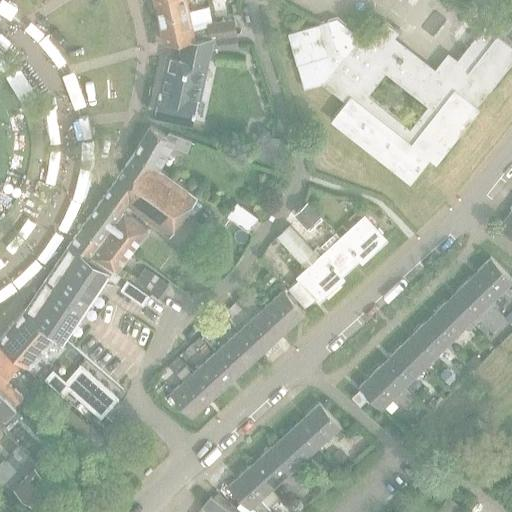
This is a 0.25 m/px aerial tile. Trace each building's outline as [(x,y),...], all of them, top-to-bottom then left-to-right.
[(153,0),(158,17),(209,7),(208,5),(187,9),(184,0),(153,0)] [(215,36),(236,33),(233,17),(212,20),(209,7),(158,17),(163,41),(184,39),(214,36),(214,35),(215,35),(215,36)] [(395,57),(396,55),(385,47),(397,31),(383,19),(366,41),(358,34),(337,17),(326,19),(286,31),(303,87),(320,82),(344,100),(330,119),(409,181),(428,157),(435,162),(478,107),(475,104),(511,57),(511,45),(484,23),(443,75),(438,81),(433,77),(427,83),(399,61),(395,57)] [(236,33),(215,36),(217,49),(238,46),(236,33)] [(214,36),(184,39),(180,57),(169,55),(161,90),(159,89),(154,111),(192,119),(195,97),(200,98),(214,36)] [(134,150),(160,168),(171,144),(186,150),(190,139),(167,130),(165,134),(149,124),(134,150)] [(160,168),(134,150),(115,176),(128,184),(131,179),(148,192),(135,211),(168,233),(181,215),(180,214),(196,193),(160,168)] [(130,208),(135,211),(148,192),(131,179),(128,184),(115,176),(81,224),(90,231),(89,232),(92,234),(93,232),(102,240),(124,257),(146,226),(127,213),(130,208)] [(236,204),(228,215),(249,230),(257,219),(236,204)] [(511,234),(511,206),(498,223),(511,234)] [(341,235),(362,258),(384,238),(363,215),(341,235)] [(222,239),(238,251),(251,233),(234,221),(222,239)] [(341,278),(313,247),(312,248),(289,223),(276,235),(306,267),(297,275),(318,298),(341,278)] [(114,271),(124,257),(102,240),(93,232),(92,234),(89,232),(90,231),(81,224),(70,241),(114,271)] [(360,260),(362,258),(341,235),(320,254),(313,247),(341,278),(342,276),(340,273),(357,257),(360,260)] [(114,271),(70,241),(47,275),(85,302),(104,275),(115,283),(120,275),(114,271)] [(467,278),(489,300),(511,278),(489,256),(467,278)] [(136,279),(159,294),(167,282),(143,267),(136,279)] [(60,337),(85,302),(47,275),(24,307),(24,308),(54,334),(55,333),(60,337)] [(468,322),(489,300),(467,278),(445,299),(468,322)] [(259,310),(281,333),(304,312),(282,289),(259,310)] [(234,300),(245,312),(255,304),(244,292),(234,300)] [(446,343),(468,322),(445,299),(424,320),(446,343)] [(0,340),(28,365),(54,334),(24,308),(0,335),(0,340)] [(259,354),(281,333),(259,310),(237,330),(259,354)] [(425,364),(446,343),(424,320),(402,341),(425,364)] [(236,374),(259,354),(237,330),(215,350),(236,374)] [(403,385),(425,364),(402,341),(381,362),(403,385)] [(0,387),(14,402),(21,396),(4,377),(17,364),(0,346),(0,387)] [(214,394),(236,374),(215,350),(192,371),(214,394)] [(381,407),(403,385),(381,362),(358,384),(360,386),(351,395),(359,403),(368,395),(381,407)] [(38,379),(49,389),(58,379),(47,369),(38,379)] [(191,415),(214,394),(192,371),(169,392),(191,415)] [(0,422),(4,419),(5,420),(15,409),(0,393),(0,422)] [(69,407),(85,420),(95,409),(79,395),(69,407)] [(295,422),(317,445),(340,424),(318,401),(295,422)] [(86,421),(85,420),(69,407),(62,415),(79,430),(86,421)] [(294,466),(317,445),(295,422),(273,442),(294,466)] [(272,486),(294,466),(273,442),(250,463),(272,486)] [(249,507),(272,486),(250,463),(227,484),(249,507)] [(13,488),(31,505),(51,483),(34,467),(13,488)]
